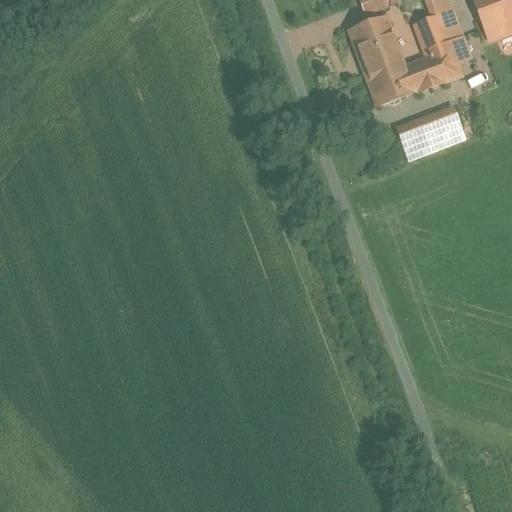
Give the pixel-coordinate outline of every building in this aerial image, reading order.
[(396,0),(360,0),(367,17),(399,5),(396,0)] [(511,0),(480,0),(471,3),(486,47),(511,38),(511,0)] [(452,14),(431,1),(431,2),(438,19),(415,28),(428,62),(406,71),(415,95),(415,96),(417,95),(460,79),(461,79),(461,77),(460,78),(449,46),(464,41),(453,13),(452,14)] [(387,21),(350,34),(378,109),(415,95),(406,71),(387,21)] [(458,116),(419,131),(428,155),(467,140),(458,116)]
